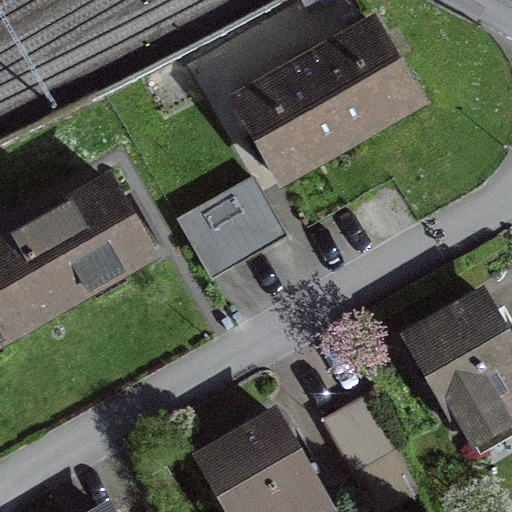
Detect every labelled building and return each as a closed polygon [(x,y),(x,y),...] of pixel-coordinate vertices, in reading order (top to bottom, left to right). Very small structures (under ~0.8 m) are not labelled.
[(373,28),(234,107),(277,182),(415,103),(373,28)] [(252,181),(176,224),(206,276),(281,233),(252,181)] [(148,256),(108,185),(0,246),(0,346),(89,295),(87,291),(148,256)] [(511,423),(511,352),(482,300),(406,344),(446,413),(450,411),(471,447),(511,423)] [(398,447),(368,394),(319,422),(369,511),(381,511),(413,494),(389,452),(398,447)] [(326,511),(274,420),(198,463),(225,511),(326,511)]
